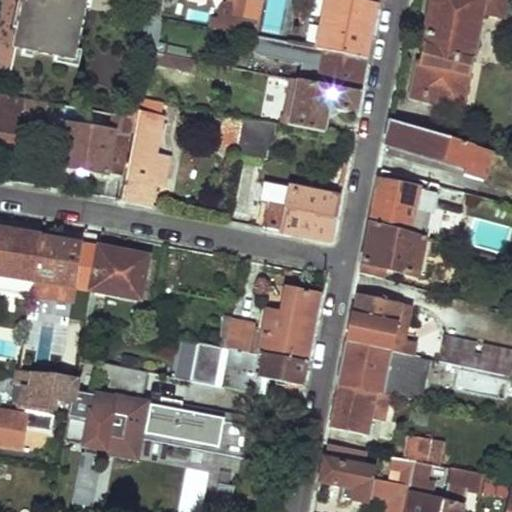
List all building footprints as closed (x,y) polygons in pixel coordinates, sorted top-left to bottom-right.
[(0,0),(0,75),(11,77),(16,50),(75,61),(88,0),(0,0)] [(147,0),(145,14),(158,17),(160,17),(163,0),(147,0)] [(247,0),(246,6),(231,4),(226,30),(243,34),(249,0),(247,0)] [(249,0),(243,34),(257,37),(262,0),(249,0)] [(378,5),(344,0),(326,0),(318,48),(367,58),(371,38),(378,5)] [(511,0),(430,0),(408,96),(462,110),(485,17),(507,22),(511,0)] [(158,17),(145,14),(138,48),(146,49),(168,55),(170,45),(154,42),(158,17)] [(318,48),(259,37),(254,54),(286,63),(306,67),(301,88),(359,101),(363,81),(367,58),(318,48)] [(193,71),(196,62),(168,55),(146,49),(143,59),(193,71)] [(296,87),(289,85),(279,126),(286,127),(296,87)] [(301,88),(296,87),(286,127),(323,134),(327,115),(335,110),(356,115),(359,101),(301,88)] [(0,153),(10,155),(21,101),(0,97),(0,153)] [(168,160),(154,158),(162,116),(158,116),(160,104),(129,97),(126,118),(132,119),(136,120),(122,201),(151,207),(153,198),(154,189),(163,190),(168,160)] [(24,102),(21,119),(45,123),(49,106),(24,102)] [(68,126),(61,169),(107,177),(108,173),(123,175),(132,119),(126,118),(114,117),(110,133),(68,126)] [(241,121),(221,118),(217,145),(237,148),(241,121)] [(243,120),(237,153),(267,159),(273,125),(243,120)] [(389,122),(385,143),(465,167),(463,176),(482,182),(487,167),(492,153),(389,122)] [(511,158),(492,153),(487,167),(511,174),(511,158)] [(377,179),(369,222),(421,237),(433,195),(377,179)] [(270,186),(266,205),(271,205),(287,209),(290,190),(270,186)] [(271,205),(266,230),(331,243),(339,200),(290,190),(287,209),(271,205)] [(435,227),(458,233),(462,218),(440,211),(435,227)] [(369,222),(359,274),(382,280),(384,269),(416,278),(428,239),(421,237),(369,222)] [(0,231),(0,291),(32,297),(32,296),(40,238),(0,231)] [(81,245),(40,238),(32,296),(72,303),(81,245)] [(99,248),(91,292),(138,300),(146,258),(99,248)] [(267,313),(259,355),(262,356),(306,365),(319,298),(283,291),(279,316),(267,313)] [(355,293),(346,341),(412,356),(413,345),(388,340),(396,304),(355,293)] [(254,327),(231,321),(231,318),(224,317),(219,347),(227,349),(248,353),(254,327)] [(511,354),(437,337),(432,361),(435,361),(511,378),(511,354)] [(346,341),(337,386),(380,395),(426,402),(435,361),(432,361),(412,356),(346,341)] [(257,380),(262,356),(259,355),(248,353),(227,349),(223,373),(193,367),(190,383),(265,398),(268,383),(257,380)] [(262,356),(257,380),(268,383),(302,389),(306,365),(262,356)] [(142,405),(147,374),(100,364),(97,379),(108,382),(105,400),(94,398),(89,422),(70,419),(66,442),(85,446),(84,454),(93,456),(103,457),(103,453),(135,459),(140,434),(241,454),(240,459),(245,460),(251,428),(223,423),(224,421),(179,412),(181,403),(165,400),(163,409),(159,408),(150,406),(149,408),(145,407),(145,405),(142,405)] [(19,367),(15,392),(28,394),(25,412),(53,416),(56,399),(73,403),(78,379),(21,368),(19,367)] [(337,386),(328,432),(367,437),(376,399),(379,400),(380,395),(337,386)] [(0,411),(0,447),(22,451),(26,430),(50,434),(53,416),(25,412),(24,416),(0,411)] [(407,439),(402,459),(414,462),(427,464),(431,442),(407,439)] [(325,444),(318,482),(334,486),(332,498),(368,505),(370,498),(374,479),(375,471),(358,467),(362,451),(325,444)] [(93,456),(84,454),(82,453),(72,502),(92,507),(99,473),(90,472),(93,456)] [(391,457),(389,469),(412,474),(414,462),(402,459),(391,457)] [(409,487),(404,511),(438,511),(441,501),(431,499),(433,489),(427,481),(430,465),(427,464),(414,462),(412,474),(409,487)] [(460,511),(466,489),(455,487),(458,475),(458,471),(449,468),(441,501),(438,511),(460,511)] [(455,487),(466,489),(469,477),(458,475),(455,487)] [(404,511),(409,487),(374,479),(370,498),(389,502),(386,511),(404,511)] [(511,511),(511,481),(509,481),(502,511),(511,511)] [(213,511),(216,511),(220,494),(233,496),(235,488),(218,485),(213,511)] [(230,511),(233,496),(220,494),(216,511),(230,511)]
